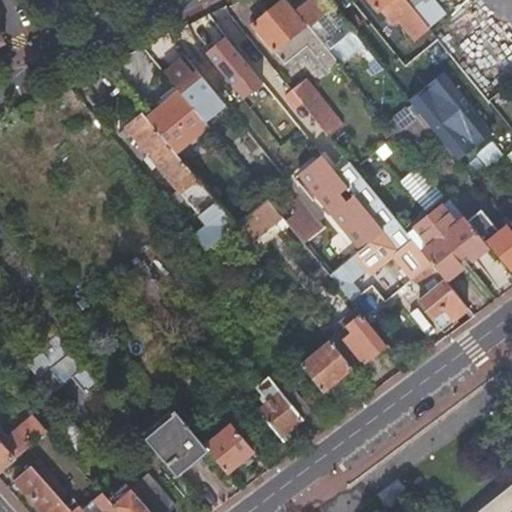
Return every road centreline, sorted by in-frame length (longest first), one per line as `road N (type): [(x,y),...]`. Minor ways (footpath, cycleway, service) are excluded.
road 1 (residential): [(511,314),(248,511)]
road 2 (tertiary): [(0,84),(172,0)]
